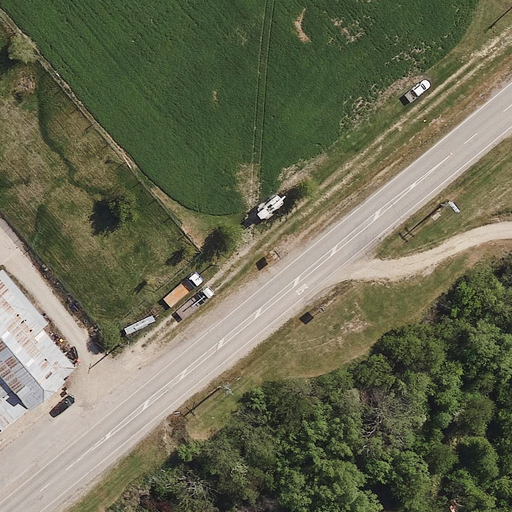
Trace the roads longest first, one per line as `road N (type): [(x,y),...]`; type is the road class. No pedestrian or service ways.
road 1 (primary): [(14,511),(511,104)]
road 2 (track): [(325,258),(372,276),(412,268),(488,233),(511,232)]
